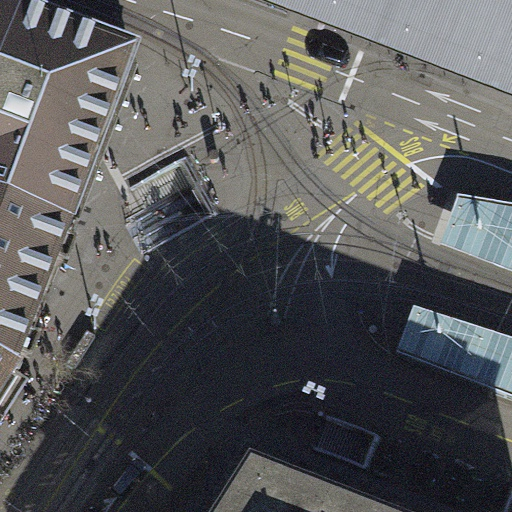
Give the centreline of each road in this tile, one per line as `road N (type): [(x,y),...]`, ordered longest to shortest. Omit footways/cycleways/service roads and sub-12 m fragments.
road 1 (tertiary): [(500,137),(135,0)]
road 2 (unclassified): [(500,137),(425,150),(366,172),(327,264),(324,365)]
road 3 (tertiary): [(120,511),(161,458),(241,383),(324,365)]
road 4 (tertiary): [(324,365),(511,439)]
